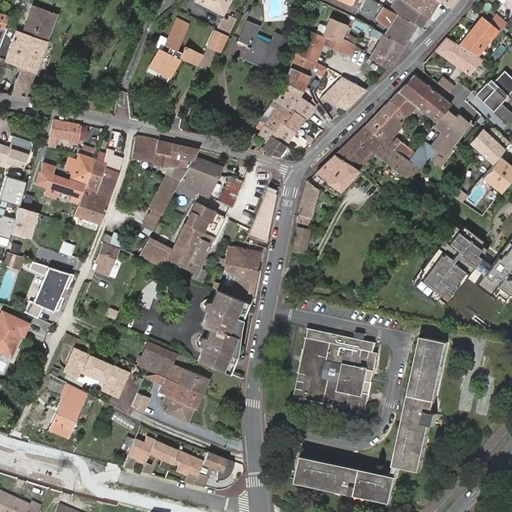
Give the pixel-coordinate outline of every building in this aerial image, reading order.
[(222,13),(228,0),(196,0),(222,13)] [(436,0),(394,0),(389,9),(390,10),(395,13),(416,24),(419,26),(436,0)] [(0,41),(0,57),(3,58),(3,60),(21,67),(35,72),(36,72),(48,39),(47,39),(56,14),(33,5),(21,32),(15,29),(14,30),(6,27),(6,28),(0,41)] [(390,10),(389,9),(382,5),(372,19),(376,22),(382,26),(385,28),(398,32),(403,36),(405,37),(416,24),(395,13),(390,10)] [(11,16),(0,11),(0,25),(6,28),(6,27),(11,16)] [(216,28),(230,32),(234,18),(220,14),(216,28)] [(501,32),(507,24),(495,14),(489,22),(497,30),(501,32)] [(489,22),(482,16),(459,44),(477,55),(497,30),(489,22)] [(309,30),(298,54),(316,61),(324,44),(349,53),(353,43),(347,39),(348,36),(343,34),(347,24),(329,17),(321,35),(309,30)] [(187,25),(177,20),(165,44),(170,48),(168,53),(159,48),(150,66),(171,77),(181,57),(195,64),(200,55),(184,47),(181,52),(176,49),(187,25)] [(246,46),(242,55),(272,69),(286,40),(275,35),(270,46),(253,39),(258,27),(245,22),(237,42),(246,46)] [(382,33),(403,45),(416,24),(405,37),(403,36),(398,32),(385,28),(382,33)] [(204,46),(219,53),(228,35),(213,28),(204,46)] [(393,62),(403,45),(382,33),(373,28),(370,32),(380,38),(373,51),(393,62)] [(347,39),(353,43),(357,39),(349,34),(348,36),(347,39)] [(459,44),(447,36),(435,49),(469,73),(482,58),(477,55),(459,44)] [(241,57),(242,55),(246,46),(237,42),(232,53),(241,57)] [(498,44),(494,54),(500,56),(504,46),(498,44)] [(373,51),(369,58),(386,69),(390,66),(391,66),(393,62),(373,51)] [(298,54),(295,52),(288,67),(309,77),(316,61),(298,54)] [(35,72),(21,67),(17,76),(31,81),(35,72)] [(309,77),(288,67),(284,77),(281,81),(283,82),(302,91),(309,77)] [(511,89),(511,74),(504,68),(495,81),(491,78),(478,95),(511,120),(511,105),(505,100),(511,89)] [(445,108),(451,102),(413,74),(397,91),(428,116),(435,121),(445,108)] [(366,89),(341,75),(329,87),(355,100),(366,89)] [(453,93),(461,83),(453,77),(450,81),(443,75),(437,82),(453,93)] [(11,93),(25,96),(31,81),(17,76),(11,93)] [(302,91),(283,82),(273,98),(305,119),(313,106),(299,96),(302,91)] [(344,110),(355,100),(329,87),(318,98),(344,110)] [(428,116),(397,91),(390,99),(407,115),(412,110),(425,120),(428,116)] [(305,119),(273,98),(270,103),(274,106),(264,122),(260,119),(259,121),(271,129),(277,122),(294,133),(305,119)] [(401,122),(407,115),(390,99),(364,126),(383,140),(405,157),(411,149),(396,137),(406,126),(401,122)] [(274,106),(270,103),(260,119),(264,122),(274,106)] [(408,160),(417,167),(426,157),(427,158),(436,148),(446,156),(454,145),(453,144),(469,123),(458,114),(455,117),(445,108),(435,121),(433,124),(438,129),(431,139),(429,142),(429,143),(423,138),(416,149),(408,160)] [(81,127),(81,125),(70,122),(53,119),(49,136),(69,140),(69,142),(77,144),(77,141),(81,127)] [(271,129),(259,121),(255,126),(260,130),(257,135),(262,138),(265,140),(269,135),(286,146),(294,133),(277,122),(271,129)] [(346,161),(358,168),(373,152),(383,140),(364,126),(341,148),(351,156),(346,161)] [(81,127),(77,141),(84,142),(87,128),(81,127)] [(497,142),(483,129),(471,142),(485,155),(497,142)] [(257,135),(252,131),(242,147),(248,148),(257,135)] [(278,156),(286,146),(269,135),(265,140),(258,151),(278,156)] [(48,137),(47,146),(54,147),(55,138),(48,137)] [(131,159),(151,164),(157,141),(136,137),(131,159)] [(258,151),(265,140),(262,138),(253,150),(258,151)] [(373,152),(408,180),(417,167),(408,160),(405,157),(383,140),(373,152)] [(178,184),(189,165),(191,161),(193,157),(197,150),(172,144),(157,141),(151,164),(173,169),(152,209),(161,214),(178,184)] [(28,149),(10,143),(9,147),(0,144),(0,160),(22,167),(28,149)] [(340,190),(358,168),(346,161),(351,156),(341,148),(316,173),(340,190)] [(95,192),(109,197),(121,157),(113,155),(114,151),(107,149),(103,162),(95,192)] [(83,188),(94,159),(77,154),(68,180),(53,174),(55,167),(43,163),(40,171),(38,172),(34,184),(46,188),(43,195),(55,199),(58,193),(79,200),(83,188)] [(208,174),(198,192),(207,196),(219,170),(220,167),(193,157),(191,161),(189,165),(208,174)] [(99,226),(109,197),(95,192),(103,162),(94,159),(83,188),(79,200),(71,216),(99,226)] [(178,184),(198,192),(208,174),(189,165),(178,184)] [(16,167),(8,193),(21,198),(29,171),(16,167)] [(242,182),(230,176),(227,182),(239,187),(242,182)] [(482,176),(463,199),(474,207),(493,185),(482,176)] [(318,189),(307,181),(297,221),(309,224),(318,189)] [(239,187),(227,182),(224,188),(236,194),(239,187)] [(247,236),(266,242),(276,194),(273,194),(275,190),(267,187),(250,230),(247,236)] [(236,194),(224,188),(221,194),(234,200),(236,194)] [(453,195),(446,189),(436,201),(443,207),(453,195)] [(0,250),(5,252),(8,242),(10,236),(21,198),(8,193),(0,218),(0,226),(0,227),(0,250)] [(221,194),(218,200),(229,205),(231,206),(234,200),(221,194)] [(164,255),(158,266),(180,275),(183,269),(201,232),(205,223),(211,212),(192,203),(164,255)] [(42,212),(22,206),(14,233),(34,239),(42,212)] [(208,225),(205,223),(201,232),(210,236),(219,215),(214,213),(208,225)] [(98,230),(99,226),(71,216),(69,220),(98,230)] [(444,307),(489,245),(456,220),(411,283),(444,307)] [(296,225),(291,250),(306,253),(311,229),(296,225)] [(201,232),(183,269),(193,273),(210,236),(201,232)] [(507,306),(511,299),(511,232),(475,283),(507,306)] [(49,234),(45,248),(56,251),(60,236),(49,234)] [(104,235),(101,242),(103,243),(107,245),(110,237),(104,235)] [(198,276),(201,269),(205,259),(214,242),(212,238),(210,236),(193,273),(198,276)] [(59,252),(71,256),(74,247),(62,243),(59,252)] [(106,276),(117,249),(107,245),(103,243),(95,263),(98,265),(95,272),(106,276)] [(228,245),(224,264),(256,271),(260,252),(228,245)] [(137,258),(143,260),(158,266),(164,255),(144,246),(137,258)] [(21,265),(23,259),(9,255),(8,261),(21,265)] [(74,274),(32,261),(28,269),(44,275),(33,301),(29,299),(23,311),(37,317),(42,306),(53,311),(54,308),(58,310),(63,298),(59,296),(64,287),(67,288),(74,274)] [(215,290),(245,303),(252,305),(258,271),(256,271),(224,264),(212,261),(212,267),(224,270),(224,274),(226,275),(224,284),(213,282),(212,289),(215,290)] [(198,276),(196,280),(202,283),(207,271),(201,269),(198,276)] [(201,345),(195,359),(225,372),(235,345),(245,303),(215,290),(209,304),(207,303),(206,304),(204,304),(203,306),(203,307),(203,309),(203,310),(204,311),(205,312),(199,325),(208,329),(204,338),(203,337),(201,337),(200,338),(199,339),(198,341),(198,342),(199,344),(201,345)] [(99,303),(85,297),(81,307),(95,312),(99,303)] [(27,323),(2,312),(0,315),(0,351),(8,355),(18,334),(21,335),(27,323)] [(373,358),(374,351),(376,342),(310,329),(301,372),(306,374),(302,398),(348,407),(349,402),(361,404),(363,393),(370,394),(377,358),(373,358)] [(399,467),(427,338),(422,337),(392,475),(304,456),(303,461),(396,481),(399,467)] [(449,342),(427,338),(399,467),(421,471),(431,425),(435,426),(438,413),(434,412),(449,342)] [(147,342),(137,365),(157,374),(201,393),(207,380),(183,369),(187,359),(147,342)] [(94,352),(76,344),(66,366),(79,371),(87,368),(102,375),(105,383),(102,390),(117,396),(130,368),(109,359),(108,361),(94,354),(94,352)] [(306,374),(301,372),(296,397),(302,398),(306,374)] [(201,393),(157,374),(147,375),(146,378),(162,385),(159,391),(167,394),(164,403),(170,405),(166,414),(189,423),(201,393)] [(67,437),(87,393),(67,383),(61,396),(63,397),(49,430),(67,437)] [(148,398),(136,393),(130,407),(142,414),(148,398)] [(366,411),(370,394),(363,393),(361,404),(349,402),(348,407),(366,411)] [(135,439),(129,454),(136,457),(145,460),(146,459),(148,454),(154,441),(146,437),(143,443),(135,439)] [(163,445),(154,441),(148,454),(160,459),(157,466),(169,469),(172,462),(159,456),(163,445)] [(177,451),(163,445),(159,456),(172,462),(173,459),(177,451)] [(193,457),(177,451),(173,459),(179,462),(178,465),(188,469),(193,457)] [(206,451),(202,461),(202,463),(217,469),(216,480),(219,480),(223,480),(225,479),(229,477),(231,475),(233,472),(234,467),(234,465),(234,463),(206,451)] [(129,454),(123,466),(132,468),(136,457),(129,454)] [(136,457),(132,468),(140,471),(145,460),(136,457)] [(188,469),(178,465),(176,471),(188,473),(189,470),(197,474),(198,472),(202,463),(202,461),(193,457),(188,469)] [(154,462),(146,459),(145,460),(140,471),(150,473),(154,462)] [(396,481),(303,461),(298,482),(392,502),(396,481)] [(189,470),(188,473),(184,482),(193,485),(197,474),(189,470)] [(207,477),(198,472),(197,474),(193,485),(203,487),(207,477)] [(0,494),(13,500),(15,497),(0,490),(0,494)] [(37,511),(41,506),(31,501),(30,504),(15,497),(13,500),(0,494),(0,511),(37,511)] [(483,505),(489,498),(486,495),(480,503),(483,505)]
